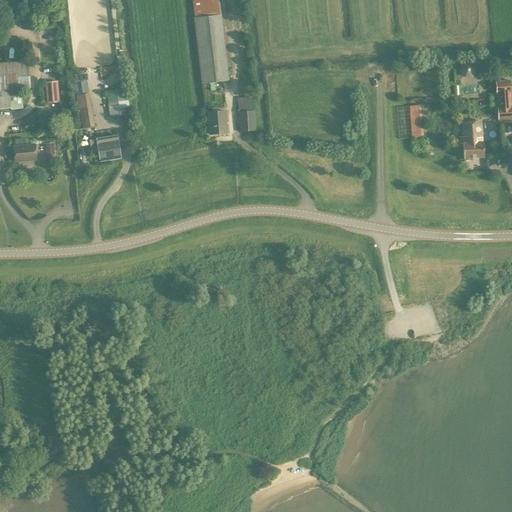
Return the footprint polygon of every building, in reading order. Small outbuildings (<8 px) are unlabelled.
[(203,84),(228,81),(220,15),(219,0),(192,0),(195,18),(203,84)] [(0,106),(9,105),(19,103),(32,101),(28,60),(0,63),(0,106)] [(460,70),(465,76),(472,76),(475,69),(471,63),(464,64),(460,70)] [(86,81),(73,83),(74,93),(88,91),(86,81)] [(496,82),(498,108),(499,120),(511,119),(511,105),(510,81),(496,82)] [(46,103),(59,102),(57,82),(45,83),(46,103)] [(113,115),(123,114),(119,86),(109,87),(113,115)] [(240,132),(256,130),(254,110),(253,97),(237,98),(240,132)] [(83,101),(86,127),(93,126),(90,100),(83,101)] [(412,138),(423,137),(422,127),(424,127),(424,121),(422,121),(421,105),(409,106),(412,138)] [(210,135),(227,133),(225,111),(208,113),(210,135)] [(463,159),(484,157),(483,142),(482,142),(480,121),(462,123),(463,137),(459,137),(460,144),(462,144),(463,159)] [(96,139),(99,160),(113,158),(113,159),(121,158),(118,136),(96,139)] [(35,146),(13,148),(14,163),(36,161),(35,146)]
